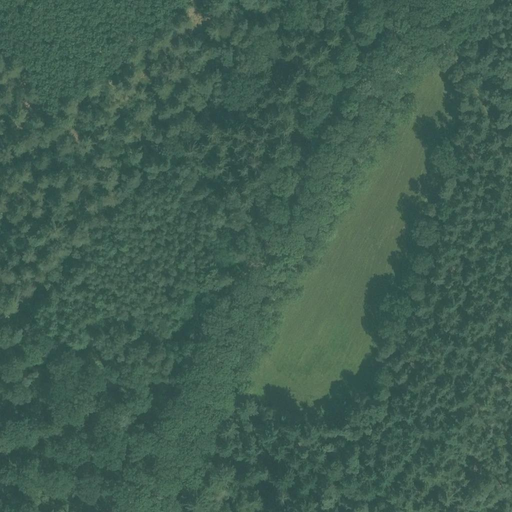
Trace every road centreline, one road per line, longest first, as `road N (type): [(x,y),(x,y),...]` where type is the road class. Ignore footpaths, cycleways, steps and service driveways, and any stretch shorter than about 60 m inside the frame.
road 1 (track): [(127,511),(414,0)]
road 2 (track): [(0,29),(113,182),(0,311)]
road 3 (track): [(420,0),(511,172)]
